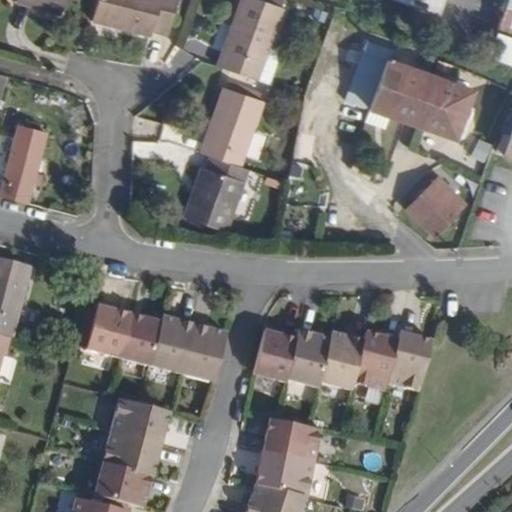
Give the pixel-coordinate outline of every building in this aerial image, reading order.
[(62,1),(62,0),(14,0),(15,1),(31,6),(33,0),(60,8),(62,1)] [(60,8),(33,0),(31,6),(58,15),(60,8)] [(168,34),(175,0),(99,0),(94,22),(153,36),(154,31),(168,34)] [(260,82),(283,9),(257,0),(244,0),(221,69),(260,82)] [(286,1),(282,0),(257,0),(283,9),(286,1)] [(392,0),(440,17),(445,0),(392,0)] [(511,0),(508,0),(494,41),(511,47),(511,0)] [(472,91),(394,61),(396,53),(369,43),(348,101),(455,140),(472,91)] [(201,154),(216,159),(212,172),(205,196),(199,193),(190,220),(230,232),(250,171),(241,168),(263,102),(224,88),(201,154)] [(497,150),(505,154),(511,134),(511,133),(504,130),(497,150)] [(36,173),(44,138),(18,131),(2,196),(28,204),(36,173)] [(496,142),(484,136),(473,161),(485,166),(496,142)] [(358,163),(353,172),(359,175),(360,174),(372,181),(375,176),(364,169),(365,167),(358,163)] [(205,196),(212,172),(207,170),(199,193),(205,196)] [(44,175),(36,173),(33,184),(41,186),(44,175)] [(432,234),(462,205),(437,180),(407,208),(432,234)] [(0,377),(10,339),(14,340),(33,269),(0,260),(0,377)] [(97,285),(102,266),(96,264),(91,283),(97,285)] [(226,341),(212,338),(213,331),(180,323),(178,329),(162,324),(99,309),(87,352),(213,386),(226,341)] [(178,329),(180,323),(164,318),(162,324),(178,329)] [(226,341),(227,335),(213,331),(212,338),(226,341)] [(387,389),(416,396),(419,397),(431,352),(429,351),(399,341),(381,337),(379,345),(366,342),(365,345),(348,340),(346,346),(331,342),(329,347),(317,345),(318,340),(299,335),(298,340),(265,333),(254,378),(287,386),(287,384),(318,392),(320,386),(352,395),(354,388),(386,396),(387,389)] [(379,345),(381,337),(367,334),(366,342),(379,345)] [(346,346),(348,340),(332,336),(331,342),(346,346)] [(158,465),(167,429),(161,428),(165,414),(120,402),(95,496),(103,499),(129,506),(140,509),(143,494),(150,495),(154,480),(148,478),(152,463),(158,465)] [(167,429),(171,416),(165,414),(161,428),(167,429)] [(272,440),(276,424),(270,422),(266,438),(272,440)] [(302,511),(307,501),(320,433),(276,424),(272,440),(266,438),(258,473),(263,475),(261,488),(256,504),(249,502),(246,511),(302,511)] [(154,480),(158,465),(152,463),(148,478),(154,480)] [(255,486),(249,502),(256,504),(261,488),(263,475),(258,473),(255,486)] [(146,510),(150,495),(143,494),(140,509),(146,510)] [(346,498),(344,511),(350,511),(361,511),(363,502),(346,498)] [(121,511),(127,511),(129,506),(103,499),(101,507),(121,511)] [(121,511),(101,507),(76,500),(72,511),(121,511)]
